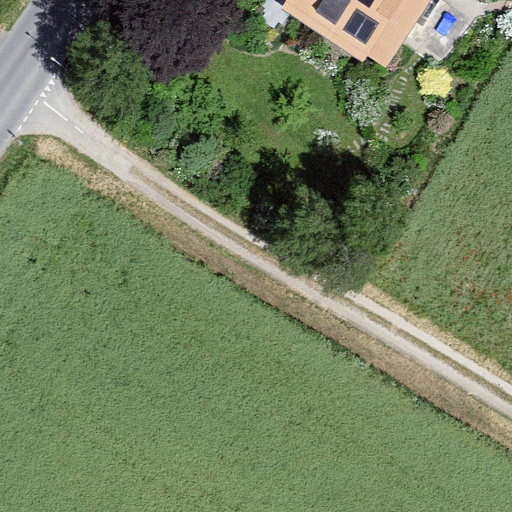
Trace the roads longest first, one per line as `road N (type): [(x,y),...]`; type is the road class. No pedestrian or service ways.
road 1 (track): [(511,406),(15,92)]
road 2 (tertiary): [(76,0),(0,112)]
